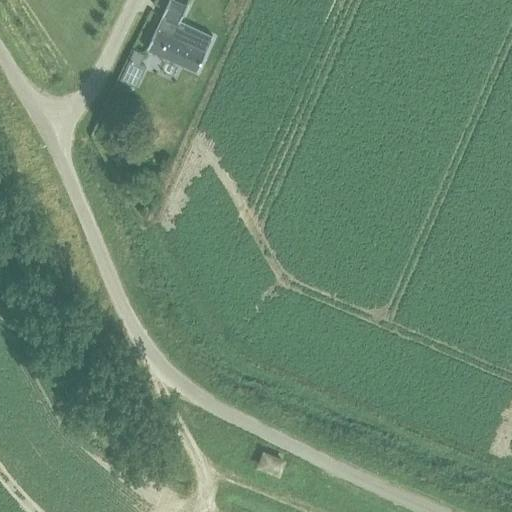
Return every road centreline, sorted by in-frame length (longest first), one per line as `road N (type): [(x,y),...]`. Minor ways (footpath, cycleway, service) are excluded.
road 1 (unclassified): [(441,511),(221,411),(171,378),(136,338),(50,138)]
road 2 (track): [(200,511),(204,466),(149,356)]
road 3 (unclassified): [(134,0),(91,88),(50,138)]
